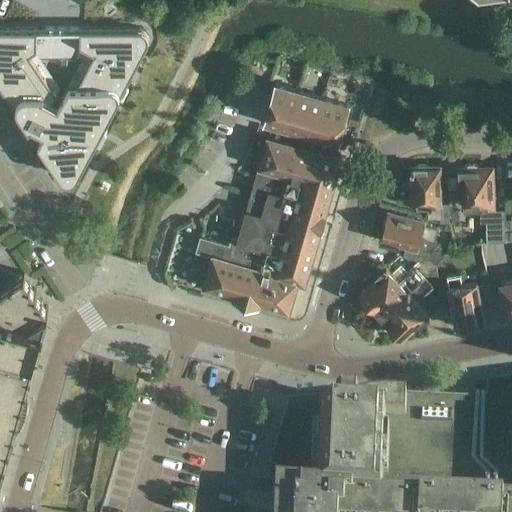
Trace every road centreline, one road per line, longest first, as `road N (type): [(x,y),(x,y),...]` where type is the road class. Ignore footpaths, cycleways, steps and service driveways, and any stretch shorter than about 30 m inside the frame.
road 1 (secondary): [(252,345),(117,308),(73,329),(15,511)]
road 2 (residential): [(511,137),(421,138),(377,161),(362,186),(312,362)]
road 3 (secondary): [(312,362),(350,369),(511,340)]
road 4 (residential): [(79,291),(0,172)]
